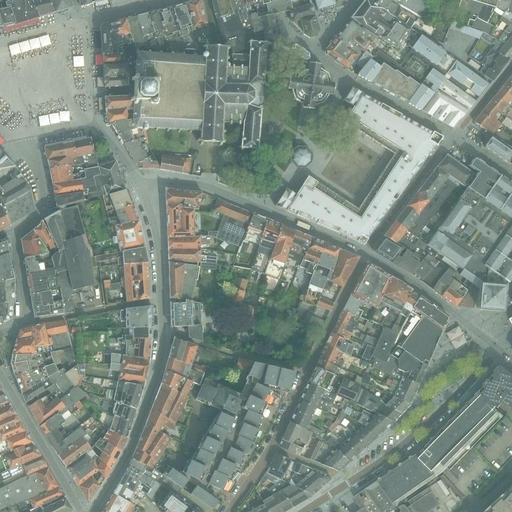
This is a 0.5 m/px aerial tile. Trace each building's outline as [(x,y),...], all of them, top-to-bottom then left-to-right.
[(0,0),(0,20),(2,27),(14,24),(9,4),(5,5),(5,2),(3,2),(2,0),(0,0)] [(2,0),(3,2),(5,2),(5,5),(9,4),(14,24),(38,18),(30,0),(2,0)] [(30,0),(38,18),(54,13),(48,0),(30,0)] [(72,8),(68,0),(48,0),(54,13),(72,8)] [(186,4),(192,26),(192,27),(193,31),(190,32),(195,47),(203,48),(205,48),(205,45),(208,45),(208,43),(207,24),(205,18),(200,1),(200,0),(186,4)] [(242,25),(233,0),(211,0),(216,17),(219,30),(224,44),(224,47),(225,47),(225,48),(231,49),(231,53),(234,54),(244,51),(248,50),(246,42),(244,34),(242,25)] [(249,16),(243,0),(233,0),(242,25),(244,34),(253,32),(251,25),(249,16)] [(257,13),(253,0),(243,0),(249,16),(251,25),(253,32),(254,35),(263,33),(260,22),(259,19),(257,14),(257,13)] [(253,0),(257,13),(257,14),(259,19),(260,22),(263,33),(265,41),(265,43),(266,43),(272,44),(272,46),(271,46),(271,48),(276,49),(277,45),(279,42),(280,39),(277,36),(275,30),(276,30),(272,15),(288,11),(291,23),(292,22),(303,33),(303,35),(309,38),(315,37),(318,31),(308,0),(253,0)] [(314,0),(318,10),(335,5),(333,0),(314,0)] [(410,30),(366,0),(365,0),(351,18),(376,36),(397,49),(410,30)] [(418,20),(389,0),(366,0),(410,30),(411,28),(418,20)] [(431,0),(389,0),(418,20),(421,21),(431,0)] [(486,0),(485,5),(475,1),(470,0),(461,0),(458,12),(476,17),(474,21),(469,19),(467,27),(472,28),(483,33),(482,33),(489,37),(489,36),(494,27),(487,23),(495,8),(493,7),(494,0),(486,0)] [(509,0),(494,0),(493,7),(495,8),(504,12),(506,12),(509,1),(509,0)] [(192,26),(186,4),(171,8),(179,37),(186,35),(184,28),(192,26)] [(179,37),(171,8),(156,12),(166,46),(165,46),(167,54),(167,56),(179,57),(172,37),(169,35),(169,34),(173,33),(174,35),(176,34),(177,37),(179,37)] [(166,46),(156,12),(147,14),(152,34),(153,36),(158,35),(161,47),(165,46),(166,46)] [(511,15),(510,14),(506,12),(504,12),(501,17),(509,21),(511,22),(511,15)] [(152,34),(147,14),(137,17),(142,36),(152,34)] [(142,36),(137,17),(126,20),(135,50),(140,48),(141,52),(141,54),(157,55),(157,53),(154,41),(143,44),(141,36),(142,36)] [(511,22),(509,21),(501,17),(499,21),(508,26),(506,29),(504,28),(502,30),(504,32),(510,35),(511,33),(511,22)] [(376,36),(351,18),(335,38),(348,47),(351,43),(364,53),(365,54),(378,37),(376,36)] [(135,50),(126,20),(105,25),(105,26),(104,26),(102,30),(102,31),(101,31),(102,55),(133,53),(133,52),(133,50),(135,50)] [(450,30),(478,40),(482,34),(453,23),(450,30)] [(419,37),(410,30),(397,49),(376,36),(378,37),(365,54),(364,53),(357,63),(362,67),(356,75),(406,103),(431,70),(444,79),(455,87),(464,94),(475,102),(476,101),(475,101),(467,95),(470,91),(479,98),(489,86),(455,61),(455,62),(444,54),(420,36),(419,37)] [(510,35),(504,32),(498,41),(497,41),(495,46),(494,47),(498,51),(509,59),(511,55),(511,33),(510,35)] [(489,36),(489,37),(488,37),(494,40),(492,44),(495,46),(497,41),(498,41),(489,36)] [(348,47),(335,38),(326,50),(326,54),(347,70),(347,69),(350,72),(357,63),(364,53),(351,43),(348,47)] [(250,43),(246,42),(248,50),(244,51),(244,55),(241,55),(241,57),(234,56),(234,54),(231,53),(231,49),(225,48),(225,47),(224,47),(218,47),(217,48),(214,48),(214,47),(213,47),(208,46),(208,45),(205,45),(205,48),(203,48),(203,52),(206,52),(206,55),(202,55),(202,59),(181,57),(181,55),(179,55),(179,57),(167,56),(167,54),(165,54),(165,56),(157,55),(141,54),(136,54),(136,52),(133,52),(133,53),(134,64),(134,69),(132,69),(132,70),(134,71),(134,79),(131,79),(131,82),(134,82),(134,86),(133,94),(129,94),(129,97),(129,107),(130,119),(130,122),(131,126),(142,127),(142,128),(143,128),(143,129),(147,130),(147,128),(156,128),(155,131),(157,131),(157,129),(167,129),(167,131),(168,132),(168,129),(178,130),(178,132),(179,132),(179,130),(189,130),(189,133),(190,133),(191,133),(191,131),(201,131),(200,140),(197,139),(197,142),(200,142),(200,145),(202,145),(202,142),(208,142),(209,141),(212,141),(213,142),(219,143),(219,146),(221,146),(221,143),(224,143),(225,141),(221,141),(221,133),(225,133),(225,131),(221,131),(222,123),(229,123),(229,126),(231,126),(231,123),(238,123),(238,126),(239,126),(239,123),(243,123),(243,132),(242,132),(242,133),(241,133),(240,134),(242,135),(241,146),(238,146),(238,148),(241,148),(240,151),(242,151),(242,148),(255,149),(255,153),(257,153),(257,150),(260,151),(260,148),(258,148),(258,147),(257,146),(258,137),(258,136),(259,136),(259,135),(259,134),(258,134),(258,133),(258,124),(259,124),(260,124),(260,123),(260,121),(259,121),(259,112),(260,112),(261,111),(262,110),(262,109),(262,108),(261,108),(261,107),(260,107),(260,106),(261,105),(262,105),(262,106),(264,105),(265,105),(265,103),(263,103),(263,89),(265,89),(265,88),(264,88),(263,86),(262,87),(262,86),(262,85),(263,85),(264,84),(264,83),(264,82),(263,81),(263,80),(262,80),(263,71),(264,71),(265,70),(264,69),(264,68),(263,68),(264,66),(269,67),(269,61),(264,61),(264,59),(265,59),(265,58),(265,57),(265,56),(264,56),(265,47),(266,47),(266,46),(267,46),(271,46),(272,46),(272,44),(266,43),(265,43),(265,41),(263,41),(263,43),(252,43),(252,40),(250,40),(250,43)] [(22,41),(13,45),(16,54),(26,50),(22,41)] [(498,51),(494,47),(492,46),(480,61),(484,64),(498,74),(509,59),(498,51)] [(134,64),(133,53),(102,55),(103,66),(128,65),(128,64),(134,64)] [(78,65),(87,64),(86,54),(77,55),(78,65)] [(293,99),(298,103),(301,104),(300,109),(302,110),(302,109),(311,110),(311,111),(313,111),(314,106),(323,103),(327,96),(328,95),(332,96),(333,84),(329,84),(329,83),(327,74),(319,70),(318,69),(319,65),(308,63),(307,68),(306,68),(298,70),(293,78),(288,78),(287,89),(291,90),(291,91),(293,99)] [(498,74),(484,64),(483,65),(479,72),(483,76),(491,81),(490,81),(492,82),(498,74)] [(128,76),(128,65),(103,66),(104,77),(127,76),(128,76)] [(431,70),(406,103),(420,111),(421,111),(422,111),(422,110),(432,96),(435,92),(444,79),(431,70)] [(128,86),(127,76),(104,77),(104,87),(128,86)] [(88,86),(88,77),(79,78),(79,86),(88,86)] [(455,87),(444,79),(435,92),(432,96),(422,110),(431,116),(431,117),(432,116),(433,115),(455,87)] [(511,82),(509,79),(502,87),(511,94),(511,82)] [(464,94),(455,87),(433,115),(441,122),(442,123),(442,122),(443,121),(464,94)] [(511,94),(502,87),(494,97),(507,107),(507,106),(511,110),(511,94)] [(296,195),(291,192),(286,189),(275,206),(357,241),(363,245),(368,239),(435,146),(436,146),(442,137),(433,132),(432,132),(352,88),(343,101),(353,107),(349,113),(343,122),(352,127),(316,182),(307,176),(302,185),(301,187),(297,194),(296,194),(296,195)] [(475,102),(464,94),(443,121),(452,128),(452,129),(475,102)] [(105,98),(106,110),(126,108),(126,107),(129,107),(129,97),(119,97),(115,98),(115,97),(105,98)] [(507,107),(494,97),(488,104),(500,114),(507,107)] [(500,114),(488,104),(474,123),(492,135),(502,124),(496,119),(500,114)] [(0,117),(3,119),(8,113),(0,105),(0,117)] [(127,119),(126,108),(106,110),(108,126),(111,125),(130,122),(130,119),(127,119)] [(131,126),(130,122),(111,125),(112,126),(112,129),(114,129),(114,132),(115,131),(116,134),(117,134),(118,136),(119,139),(123,144),(125,147),(145,139),(145,137),(144,137),(142,130),(142,128),(142,127),(131,126)] [(511,148),(495,137),(495,138),(497,139),(496,141),(491,138),(484,147),(511,166),(511,148)] [(90,139),(65,145),(61,145),(44,149),(48,165),(50,169),(70,166),(82,164),(83,171),(88,170),(84,155),(95,153),(91,142),(92,141),(91,139),(90,139)] [(147,145),(145,139),(125,147),(135,163),(146,158),(144,155),(148,152),(144,146),(147,145)] [(305,149),(298,148),(297,148),(292,153),(292,154),(292,160),(292,161),(296,166),(297,166),(304,167),(304,166),(309,162),(310,161),(310,155),(310,154),(305,149)] [(3,156),(2,156),(0,153),(0,174),(12,165),(8,161),(7,160),(3,156)] [(95,153),(84,155),(88,170),(98,167),(95,153)] [(162,155),(161,159),(159,170),(172,172),(188,175),(189,167),(190,164),(190,159),(162,155)] [(446,155),(437,167),(458,183),(464,187),(467,182),(473,174),(447,155),(446,156),(446,155)] [(149,156),(146,158),(135,163),(138,169),(159,170),(156,162),(151,162),(149,156)] [(429,247),(437,253),(462,270),(459,275),(468,281),(465,285),(463,284),(469,289),(472,284),(479,289),(478,309),(503,311),(505,286),(507,283),(508,283),(511,277),(511,183),(474,157),(468,166),(477,173),(426,245),(429,247)] [(98,167),(104,186),(105,190),(106,195),(109,195),(124,191),(116,162),(98,167)] [(85,179),(83,171),(82,164),(70,166),(50,169),(52,184),(85,179)] [(0,195),(25,182),(14,167),(12,165),(0,174),(0,195)] [(53,185),(53,187),(54,196),(82,192),(85,190),(95,188),(104,186),(98,167),(88,170),(83,171),(85,179),(52,184),(53,185)] [(458,183),(437,167),(433,172),(430,177),(426,181),(453,201),(455,198),(450,194),(458,183)] [(453,201),(426,181),(421,188),(420,188),(417,193),(438,209),(445,200),(450,204),(453,201)] [(0,207),(30,191),(25,182),(0,195),(0,207)] [(85,190),(82,192),(54,196),(57,208),(58,208),(66,206),(85,202),(83,195),(96,192),(95,188),(85,190)] [(165,189),(166,205),(191,208),(203,210),(203,208),(199,207),(202,193),(181,191),(165,189)] [(127,190),(124,191),(109,195),(113,206),(106,208),(107,213),(115,210),(133,205),(127,190)] [(34,211),(30,191),(0,207),(0,231),(33,212),(34,211)] [(438,209),(417,193),(406,207),(427,223),(436,212),(441,216),(443,213),(438,209)] [(228,205),(218,200),(213,211),(224,216),(228,205)] [(138,221),(133,205),(115,210),(117,217),(108,219),(109,222),(114,221),(116,221),(117,225),(138,221)] [(191,208),(166,205),(167,239),(195,236),(195,225),(192,226),(191,208)] [(215,237),(237,246),(248,225),(253,214),(228,205),(224,216),(215,237)] [(58,208),(60,211),(44,220),(58,248),(49,256),(51,259),(53,268),(58,289),(59,289),(61,297),(92,292),(91,286),(95,286),(89,250),(86,251),(82,236),(85,235),(77,207),(67,210),(66,206),(58,208)] [(427,223),(406,207),(395,222),(412,235),(416,238),(425,226),(430,230),(432,227),(427,223)] [(266,220),(253,214),(248,225),(237,246),(235,256),(242,259),(246,250),(247,250),(250,241),(249,241),(251,237),(250,236),(251,234),(261,238),(266,220)] [(280,226),(266,220),(261,238),(251,270),(265,274),(272,255),(280,226)] [(144,248),(138,221),(117,225),(116,221),(114,221),(109,222),(113,244),(118,243),(120,252),(144,248)] [(51,238),(42,222),(33,231),(42,244),(51,238)] [(412,235),(395,222),(394,224),(391,228),(389,229),(384,236),(403,249),(405,250),(408,252),(413,247),(414,246),(407,241),(412,235)] [(294,231),(280,226),(272,255),(265,274),(279,279),(286,256),(287,254),(294,231)] [(42,244),(33,231),(22,240),(21,242),(24,259),(30,258),(48,255),(42,244)] [(311,238),(294,231),(287,254),(286,256),(300,261),(302,257),(303,253),(305,254),(311,238)] [(195,236),(167,239),(168,246),(168,248),(168,249),(200,249),(200,245),(211,245),(210,236),(200,237),(200,236),(198,236),(195,236)] [(403,249),(384,236),(373,251),(392,263),(397,256),(401,250),(402,251),(403,249)] [(8,238),(0,241),(0,256),(8,254),(10,253),(8,238)] [(324,244),(311,238),(305,254),(303,253),(302,257),(300,261),(298,267),(306,270),(305,273),(309,275),(308,277),(311,278),(324,244)] [(409,253),(408,252),(405,250),(399,258),(397,256),(392,263),(401,269),(405,271),(410,274),(428,248),(419,241),(409,253)] [(338,250),(324,244),(311,278),(302,302),(316,307),(322,289),(323,290),(327,280),(329,281),(338,250)] [(437,253),(429,247),(428,248),(410,274),(411,274),(421,282),(437,261),(433,258),(437,253)] [(147,263),(144,248),(120,252),(104,255),(94,257),(95,263),(117,259),(117,265),(123,265),(123,266),(147,263)] [(200,255),(200,249),(168,249),(168,260),(178,261),(200,264),(215,265),(216,258),(200,255)] [(358,258),(338,250),(329,281),(327,280),(323,290),(329,292),(333,285),(333,282),(342,287),(358,258)] [(0,282),(14,279),(15,279),(11,260),(9,261),(8,258),(8,254),(0,256),(0,282)] [(25,264),(27,275),(44,271),(43,270),(41,260),(35,261),(35,259),(30,260),(30,258),(24,259),(25,261),(23,262),(23,264),(25,264)] [(447,269),(437,261),(421,282),(432,290),(447,269)] [(147,276),(147,263),(123,266),(124,275),(120,280),(120,284),(148,280),(148,276),(147,276)] [(170,298),(193,303),(194,279),(196,279),(196,266),(195,266),(178,264),(168,263),(169,265),(169,276),(169,285),(170,297),(170,298)] [(376,308),(391,278),(381,272),(377,269),(367,263),(350,295),(351,295),(350,295),(362,301),(376,308)] [(30,295),(47,291),(48,291),(48,290),(58,289),(53,268),(43,270),(44,271),(27,275),(27,278),(30,295)] [(455,275),(447,269),(432,290),(441,297),(447,288),(453,279),(455,275)] [(369,322),(372,324),(383,330),(389,333),(395,322),(400,312),(411,290),(391,278),(376,308),(369,322)] [(0,293),(14,292),(14,279),(0,282),(0,293)] [(236,279),(233,290),(244,293),(247,282),(236,279)] [(459,285),(453,279),(447,288),(441,297),(453,306),(456,306),(459,301),(467,290),(459,285)] [(148,285),(148,280),(120,284),(121,288),(125,289),(126,302),(148,298),(148,299),(149,298),(149,297),(148,285)] [(59,289),(58,289),(48,290),(48,291),(47,291),(52,315),(64,314),(61,297),(59,289)] [(244,293),(233,290),(228,310),(238,311),(236,315),(252,321),(256,310),(240,303),(244,293)] [(420,297),(411,290),(400,312),(408,317),(412,310),(420,297)] [(52,315),(47,291),(30,295),(34,318),(52,315)] [(14,303),(14,295),(14,292),(0,293),(0,302),(13,303),(14,303)] [(342,311),(351,315),(349,319),(357,323),(359,317),(360,318),(363,312),(358,309),(362,301),(350,295),(350,296),(343,310),(342,311)] [(316,306),(330,311),(334,303),(319,297),(316,306)] [(431,305),(420,297),(412,310),(442,330),(449,319),(448,317),(435,308),(435,307),(431,305)] [(193,303),(170,298),(171,304),(170,304),(171,327),(188,326),(188,337),(201,342),(201,332),(201,314),(204,314),(203,306),(200,306),(200,304),(193,303)] [(0,302),(0,314),(2,322),(9,320),(11,319),(13,303),(0,302)] [(151,327),(150,307),(125,310),(120,311),(120,320),(126,319),(127,328),(151,327)] [(442,330),(412,310),(408,317),(403,326),(396,337),(389,333),(383,330),(374,351),(371,357),(375,359),(371,367),(389,375),(393,367),(398,369),(402,371),(404,371),(410,370),(415,372),(420,362),(427,365),(442,330)] [(351,315),(342,311),(338,320),(356,330),(359,324),(357,323),(349,319),(351,315)] [(356,330),(338,320),(332,331),(341,336),(347,339),(349,339),(353,330),(355,331),(356,330)] [(72,348),(64,321),(44,324),(43,324),(49,344),(51,343),(52,345),(53,345),(55,352),(62,350),(71,348),(72,348)] [(403,326),(395,322),(389,333),(396,337),(403,326)] [(49,344),(43,324),(30,327),(32,337),(34,347),(40,347),(42,352),(47,366),(56,364),(53,357),(51,353),(55,352),(53,345),(52,345),(51,343),(49,344)] [(32,337),(30,327),(21,329),(19,331),(17,341),(32,337)] [(151,339),(151,327),(127,328),(124,329),(124,336),(117,337),(117,344),(123,344),(126,344),(126,341),(132,341),(132,339),(151,339)] [(341,336),(332,331),(330,336),(323,350),(331,354),(334,350),(343,353),(350,356),(353,346),(347,344),(343,342),(344,339),(346,340),(347,339),(341,336)] [(34,347),(32,337),(17,341),(12,355),(35,354),(35,353),(42,352),(40,347),(34,347)] [(172,344),(169,357),(191,366),(191,365),(196,346),(174,338),(174,339),(171,339),(170,343),(172,344)] [(149,359),(151,339),(132,339),(132,341),(126,341),(126,344),(123,344),(122,357),(129,357),(149,359)] [(469,356),(475,360),(481,352),(475,347),(469,356)] [(74,356),(71,348),(62,350),(55,352),(51,353),(53,357),(56,364),(60,363),(59,359),(64,358),(72,369),(66,373),(63,368),(58,371),(50,376),(55,383),(48,388),(51,392),(40,400),(40,399),(28,407),(39,427),(58,413),(64,409),(66,411),(78,401),(83,397),(86,394),(80,389),(75,385),(78,375),(76,365),(74,355),(74,356)] [(331,354),(323,350),(319,359),(341,369),(344,362),(342,360),(342,361),(340,360),(343,353),(334,350),(331,354)] [(47,366),(42,352),(35,353),(35,354),(12,355),(11,364),(14,376),(41,368),(47,366)] [(120,353),(110,352),(108,369),(118,371),(116,381),(144,386),(149,359),(129,357),(122,357),(121,362),(119,362),(120,353)] [(169,357),(165,371),(191,382),(199,386),(204,370),(191,365),(191,366),(169,357)] [(236,368),(248,374),(253,362),(238,359),(236,368)] [(341,369),(319,359),(315,367),(334,375),(337,376),(341,369)] [(181,488),(212,510),(212,509),(210,507),(215,500),(218,502),(218,501),(207,493),(210,488),(211,486),(223,491),(224,490),(223,490),(226,484),(224,483),(227,478),(231,479),(229,478),(232,471),(242,476),(250,463),(258,451),(267,436),(286,397),(285,396),(286,393),(288,393),(289,391),(292,383),(295,372),(254,363),(253,362),(248,374),(246,379),(243,385),(238,395),(218,386),(219,385),(205,379),(200,390),(193,386),(191,390),(193,390),(189,399),(190,399),(187,407),(192,409),(184,428),(187,429),(181,442),(184,443),(178,456),(170,452),(169,454),(169,455),(165,461),(165,460),(163,463),(164,463),(164,464),(166,465),(162,468),(163,470),(164,471),(162,474),(181,488)] [(415,372),(410,370),(404,371),(401,377),(403,377),(419,384),(427,365),(420,362),(415,372)] [(58,371),(56,364),(47,366),(41,368),(14,376),(21,394),(40,382),(50,376),(58,371)] [(84,365),(78,365),(76,365),(78,375),(85,376),(86,376),(84,365)] [(490,380),(484,387),(480,392),(487,399),(497,407),(498,408),(504,401),(511,407),(511,374),(502,366),(496,372),(490,379),(490,380)] [(334,375),(315,367),(310,379),(328,387),(334,375)] [(393,367),(389,375),(394,378),(398,369),(393,367)] [(243,385),(246,379),(248,374),(236,368),(233,381),(243,385)] [(163,376),(161,382),(162,382),(161,384),(185,396),(188,390),(191,382),(165,371),(164,376),(163,376)] [(85,376),(78,375),(75,385),(80,389),(85,376)] [(55,383),(50,376),(40,382),(21,394),(26,403),(48,388),(55,383)] [(357,376),(353,384),(357,385),(356,387),(359,389),(361,381),(362,378),(357,376)] [(419,384),(403,377),(400,383),(393,379),(392,381),(387,379),(385,384),(388,386),(389,384),(414,395),(419,384)] [(328,387),(310,379),(308,382),(336,395),(349,401),(356,387),(357,385),(353,384),(342,379),(338,390),(329,387),(328,387)] [(144,386),(116,381),(114,390),(125,394),(125,396),(139,400),(144,386)] [(368,383),(361,381),(359,389),(363,391),(368,383)] [(336,395),(308,382),(304,392),(330,403),(329,404),(332,405),(336,395)] [(185,396),(161,384),(156,396),(155,399),(180,412),(182,409),(187,397),(185,396)] [(389,384),(388,386),(390,386),(389,389),(396,392),(394,396),(410,405),(414,395),(389,384)] [(359,389),(356,387),(349,401),(355,404),(375,414),(394,422),(401,414),(379,401),(368,394),(363,391),(359,389)] [(125,394),(114,390),(113,400),(116,401),(135,411),(139,400),(125,396),(125,394)] [(0,405),(8,402),(7,400),(2,391),(0,391),(0,405)] [(330,403),(304,392),(300,400),(323,412),(327,414),(329,409),(327,408),(329,404),(330,403)] [(423,455),(422,454),(420,452),(378,481),(394,506),(395,505),(396,507),(398,506),(397,504),(442,473),(447,468),(449,471),(503,416),(495,408),(497,407),(487,399),(480,392),(479,392),(480,393),(479,393),(426,447),(428,450),(423,455)] [(384,395),(379,401),(401,414),(410,405),(394,396),(394,397),(390,401),(384,395)] [(155,399),(152,409),(175,423),(180,412),(155,399)] [(323,412),(300,400),(295,411),(311,419),(318,422),(320,417),(323,412)] [(64,409),(58,413),(39,427),(45,435),(53,430),(55,428),(54,427),(72,416),(71,415),(82,406),(80,404),(78,401),(66,411),(64,409)] [(135,411),(116,401),(111,411),(113,415),(132,423),(135,411)] [(8,402),(0,405),(0,420),(15,414),(15,413),(14,412),(10,405),(8,403),(8,402)] [(351,410),(346,408),(343,413),(346,414),(349,416),(351,410)] [(152,409),(146,423),(160,432),(164,426),(171,430),(175,423),(152,409)] [(361,415),(362,416),(368,419),(383,432),(394,422),(375,414),(373,416),(363,410),(361,415)] [(311,419),(295,411),(290,422),(305,430),(312,433),(316,435),(318,437),(321,432),(315,428),(308,425),(310,421),(311,419)] [(342,411),(335,420),(339,423),(346,414),(343,413),(342,411)] [(0,420),(0,429),(19,421),(16,415),(15,414),(0,420)] [(132,423),(113,415),(106,429),(108,429),(127,438),(132,423)] [(79,427),(72,416),(54,427),(55,428),(53,430),(45,435),(52,447),(60,442),(79,427)] [(368,419),(362,416),(357,423),(360,425),(362,426),(374,440),(383,432),(368,419)] [(92,418),(79,427),(60,442),(52,447),(57,455),(85,434),(83,432),(89,428),(93,424),(95,422),(92,418)] [(339,423),(335,420),(329,430),(332,432),(339,423)] [(0,440),(24,430),(19,421),(0,429),(0,440)] [(305,430),(290,422),(282,439),(291,444),(291,443),(298,446),(300,442),(306,445),(312,433),(305,430)] [(146,423),(141,436),(151,443),(149,446),(153,449),(155,445),(163,450),(171,439),(160,432),(146,423)] [(346,428),(353,434),(365,448),(374,440),(362,426),(358,430),(356,428),(349,424),(346,428)] [(92,432),(89,428),(83,432),(85,434),(57,455),(65,467),(91,448),(92,448),(86,441),(94,434),(92,432)] [(108,429),(106,429),(101,438),(121,451),(127,438),(108,429)] [(328,429),(322,439),(323,440),(326,441),(332,432),(329,430),(328,429)] [(24,430),(0,440),(0,454),(31,441),(28,436),(27,434),(25,431),(24,430)] [(339,437),(345,442),(357,455),(365,448),(353,434),(352,436),(349,438),(343,432),(339,437)] [(322,439),(318,437),(316,435),(306,458),(313,461),(321,443),(323,440),(322,439)] [(141,436),(137,447),(156,461),(163,450),(155,445),(153,449),(149,446),(151,443),(141,436)] [(121,451),(101,438),(95,445),(101,450),(115,461),(121,451)] [(333,447),(335,449),(336,450),(348,464),(357,455),(345,442),(340,446),(338,444),(331,438),(327,443),(333,447)] [(291,444),(282,439),(279,446),(299,456),(303,449),(298,446),(291,443),(291,444)] [(31,441),(0,454),(0,473),(39,454),(31,441)] [(137,447),(131,458),(152,468),(156,461),(137,447)] [(97,455),(91,448),(65,467),(71,476),(91,461),(96,456),(97,455)] [(101,450),(97,455),(96,456),(100,459),(110,469),(115,461),(101,450)] [(348,464),(336,450),(334,451),(320,464),(338,471),(340,471),(348,464)] [(0,473),(0,490),(24,478),(48,468),(39,454),(0,473)] [(267,470),(266,473),(281,480),(287,468),(291,461),(275,454),(269,467),(267,470)] [(96,456),(91,461),(71,476),(78,486),(91,476),(98,470),(95,466),(100,459),(96,456)] [(152,468),(131,458),(128,466),(144,475),(154,482),(161,473),(152,468)] [(110,469),(100,459),(95,466),(98,470),(91,476),(95,480),(96,481),(101,474),(105,479),(110,469)] [(300,475),(303,470),(305,466),(297,463),(293,472),(300,475)] [(144,475),(128,466),(124,473),(125,473),(124,475),(150,489),(151,487),(154,482),(144,475)] [(307,475),(298,483),(291,479),(288,483),(291,485),(294,487),(312,496),(330,480),(330,476),(305,466),(303,470),(307,475)] [(58,486),(48,468),(24,478),(0,490),(0,511),(14,505),(15,507),(28,501),(35,497),(58,486)] [(267,480),(274,485),(277,486),(281,480),(266,473),(266,472),(263,477),(267,480)] [(125,473),(124,473),(118,484),(133,493),(136,487),(138,488),(137,489),(139,490),(139,492),(141,493),(142,493),(146,495),(150,489),(124,475),(125,473)] [(162,474),(161,473),(154,482),(170,492),(178,498),(180,495),(177,493),(181,488),(162,474)] [(95,480),(91,476),(78,486),(88,502),(100,487),(96,481),(95,480)] [(265,488),(262,485),(260,481),(255,489),(264,505),(267,511),(281,511),(271,497),(267,499),(262,490),(265,488)] [(394,506),(378,481),(377,481),(378,481),(357,495),(356,496),(355,496),(355,497),(355,498),(355,499),(356,502),(359,502),(359,505),(361,509),(357,511),(414,511),(415,511),(428,511),(440,504),(429,488),(408,501),(411,505),(407,508),(406,506),(405,506),(405,505),(404,505),(403,505),(402,505),(399,507),(402,511),(401,511),(387,511),(394,506)] [(133,493),(118,484),(112,494),(127,503),(133,493)] [(280,488),(277,486),(274,485),(267,490),(271,497),(281,511),(284,511),(292,508),(282,490),(280,488)] [(294,487),(291,485),(282,490),(292,508),(312,496),(294,487)] [(65,497),(58,486),(35,497),(39,506),(40,506),(42,509),(65,497)] [(511,511),(511,486),(504,495),(488,510),(485,511),(511,511)] [(157,490),(151,487),(150,489),(146,495),(159,507),(162,502),(154,495),(157,490)] [(196,511),(178,498),(170,492),(162,502),(159,507),(165,511),(196,511)] [(129,511),(133,506),(127,503),(112,494),(102,511),(103,511),(104,510),(105,511),(115,511),(117,510),(118,511),(129,511)] [(39,506),(35,497),(28,501),(33,510),(30,511),(66,511),(70,510),(71,508),(65,497),(42,509),(40,506),(39,506)] [(33,510),(28,501),(15,507),(14,505),(0,511),(30,511),(33,510)]
